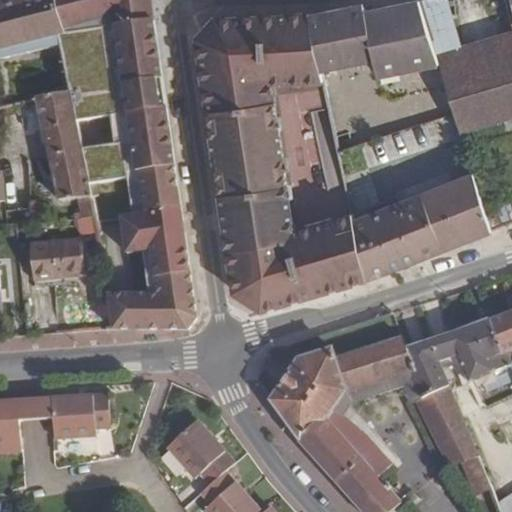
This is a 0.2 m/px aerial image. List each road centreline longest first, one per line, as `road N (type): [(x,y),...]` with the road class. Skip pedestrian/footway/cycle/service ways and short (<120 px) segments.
road 1 (residential): [(176,0),(221,347)]
road 2 (residential): [(221,347),(511,255)]
road 3 (tertiary): [(221,347),(0,370)]
road 4 (residential): [(317,511),(235,409),(221,347)]
